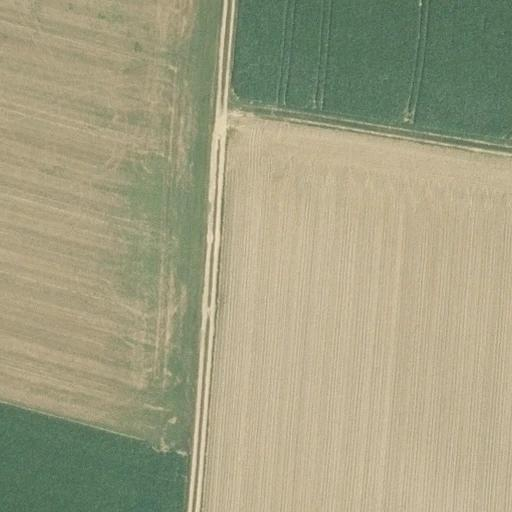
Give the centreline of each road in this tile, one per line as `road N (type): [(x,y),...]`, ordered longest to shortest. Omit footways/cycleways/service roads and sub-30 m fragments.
road 1 (track): [(192,511),(228,0)]
road 2 (track): [(219,104),(511,151)]
